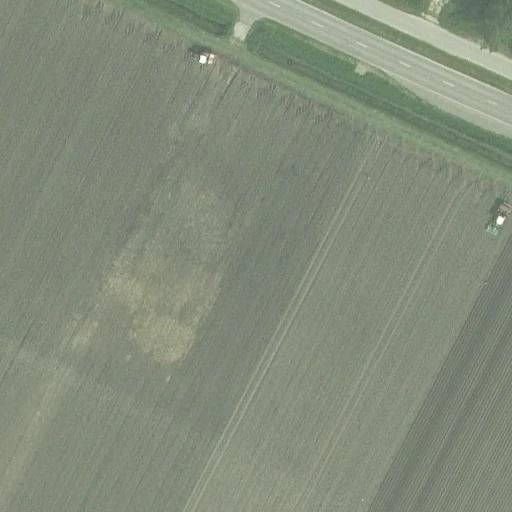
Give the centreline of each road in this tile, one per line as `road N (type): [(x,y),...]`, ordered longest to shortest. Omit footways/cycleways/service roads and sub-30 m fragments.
road 1 (tertiary): [(511,112),(262,0)]
road 2 (unclassified): [(511,71),(354,0)]
